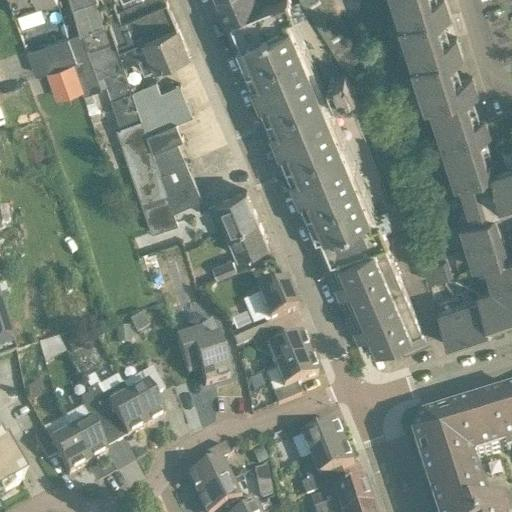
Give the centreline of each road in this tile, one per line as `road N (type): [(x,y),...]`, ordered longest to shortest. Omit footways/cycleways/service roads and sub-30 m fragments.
road 1 (residential): [(352,385),(192,0)]
road 2 (residential): [(110,511),(154,489),(173,455),(352,385)]
road 3 (residential): [(359,405),(511,355)]
